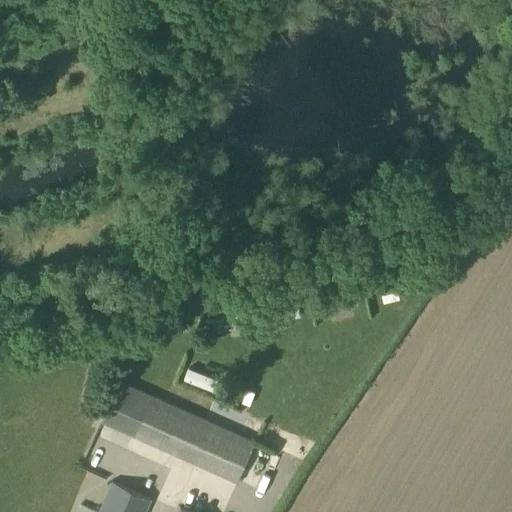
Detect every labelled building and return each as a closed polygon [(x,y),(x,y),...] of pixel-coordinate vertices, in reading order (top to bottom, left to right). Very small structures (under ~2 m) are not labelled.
[(226,328),(247,324),(245,313),(224,317),(226,328)] [(185,379),(223,393),(228,379),(190,365),(185,379)] [(255,381),(243,411),(256,416),(268,386),(255,381)] [(237,483),(256,442),(151,395),(133,435),(237,483)] [(88,455),(85,465),(108,471),(110,461),(88,455)] [(145,511),(151,500),(150,500),(138,493),(113,481),(99,511),(145,511)]
